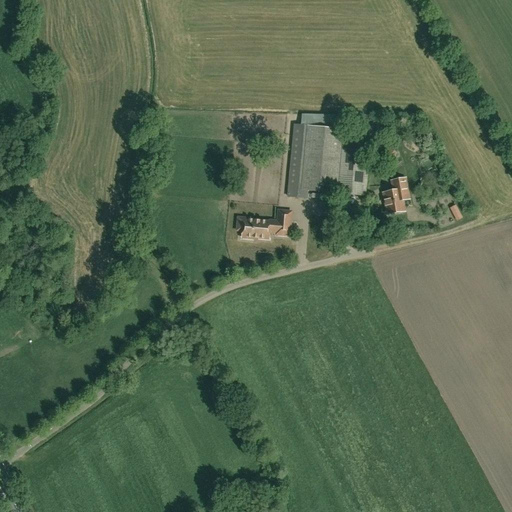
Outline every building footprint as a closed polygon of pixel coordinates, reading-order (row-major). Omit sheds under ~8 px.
[(294,125),(287,197),(306,199),(307,190),(336,193),(340,148),(342,129),(294,125)] [(340,148),(336,193),(365,196),(369,151),(340,148)] [(408,199),(405,179),(392,182),(394,192),(383,194),(387,215),(404,211),(402,200),(408,199)] [(475,194),(471,197),(477,208),(481,206),(475,194)] [(450,224),(463,221),(458,205),(445,209),(450,224)] [(289,236),(290,222),(292,222),(293,211),(277,209),(276,220),(277,220),(277,222),(270,221),(269,223),(249,221),(249,218),(237,216),(235,231),(242,232),(242,238),(253,239),(253,238),(269,239),(269,233),(276,233),(276,235),(289,236)]
